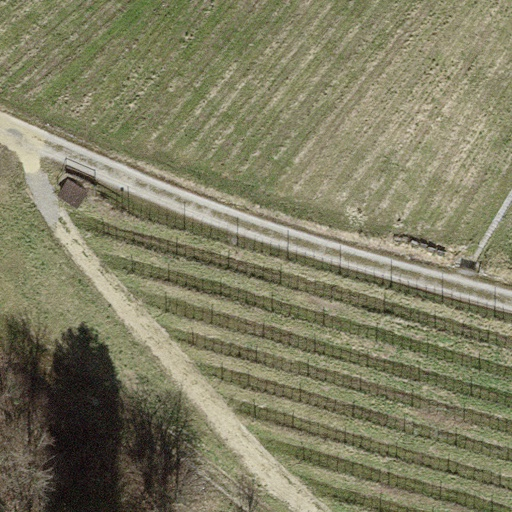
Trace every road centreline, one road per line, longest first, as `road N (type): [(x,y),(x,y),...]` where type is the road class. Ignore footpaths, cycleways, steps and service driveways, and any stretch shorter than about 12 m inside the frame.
road 1 (residential): [(0,123),(511,295)]
road 2 (track): [(322,511),(74,241),(1,124)]
